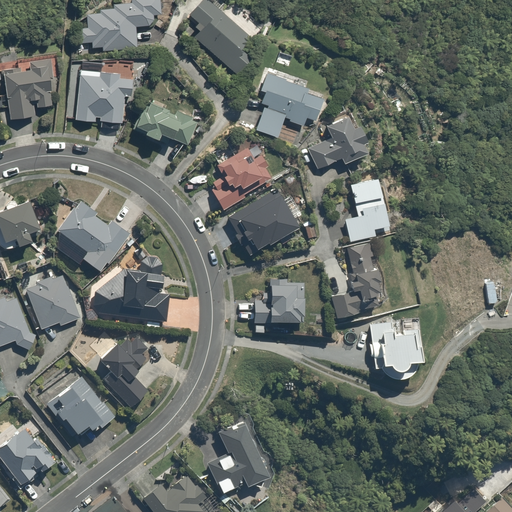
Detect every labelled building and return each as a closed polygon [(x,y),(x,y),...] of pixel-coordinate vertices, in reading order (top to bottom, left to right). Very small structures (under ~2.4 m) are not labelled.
[(158,0),(130,0),(131,1),(113,2),(113,6),(99,6),(100,12),(87,13),(87,26),(79,26),(80,42),(92,41),(92,48),(103,47),(103,51),(136,49),(135,26),(151,25),(150,12),(159,12),(158,0)] [(200,0),(192,9),(185,16),(198,28),(191,35),(231,75),(251,55),(243,46),(253,37),(224,9),(229,4),(224,0),(200,0)] [(30,67),(2,72),(8,118),(32,115),(30,103),(35,102),(36,109),(55,106),(48,58),(29,61),(30,67)] [(134,71),(79,66),(74,117),(95,119),(95,115),(100,115),(100,119),(123,121),(126,93),(132,94),(134,71)] [(286,119),(298,124),(303,124),(307,116),(313,119),(315,115),(324,94),(269,69),(259,90),(263,91),(258,102),(263,104),(260,111),(256,130),(260,132),(277,136),(284,116),(287,117),(286,119)] [(143,105),(137,117),(134,123),(144,128),(143,131),(158,139),(161,133),(185,145),(186,142),(197,122),(200,124),(206,112),(202,110),(153,85),(142,79),(132,99),(143,105)] [(325,123),(330,134),(304,147),(315,168),(326,163),(327,164),(336,160),(335,159),(341,156),(343,159),(366,148),(362,140),(367,138),(359,121),(354,124),(347,111),(325,123)] [(210,178),(214,184),(207,188),(221,208),(273,173),(259,153),(255,156),(250,149),(238,156),(236,154),(220,165),(223,170),(210,178)] [(346,179),(356,214),(342,218),(349,240),(390,228),(384,207),(389,206),(382,183),(379,184),(375,171),(346,179)] [(221,219),(241,254),(256,245),(257,248),(298,225),(277,188),(221,219)] [(29,199),(0,209),(0,248),(42,232),(29,199)] [(72,204),(56,229),(86,249),(80,258),(98,270),(126,228),(111,218),(109,221),(96,213),(98,209),(82,199),(76,207),(72,204)] [(313,217),(302,220),(307,236),(317,233),(313,217)] [(366,237),(355,241),(358,252),(370,248),(366,237)] [(377,301),(375,293),(375,289),(379,288),(377,277),(380,277),(378,267),(376,251),(348,255),(351,272),(356,271),(357,275),(348,277),(350,288),(351,290),(341,290),(330,295),(335,317),(359,310),(359,308),(377,301)] [(168,289),(160,288),(163,261),(157,255),(148,255),(139,259),(138,269),(124,267),(124,272),(116,271),(98,286),(95,311),(165,319),(168,289)] [(36,280),(37,283),(25,288),(40,328),(56,322),(57,326),(80,318),(64,273),(54,277),(53,274),(36,280)] [(269,277),(268,292),(252,292),(251,323),(267,324),(267,325),(294,326),(294,320),(302,320),(303,279),(269,277)] [(497,277),(484,279),(487,304),(501,302),(497,277)] [(14,291),(0,296),(0,343),(16,338),(18,343),(19,344),(20,345),(21,345),(22,346),(23,346),(24,346),(25,346),(26,346),(27,345),(28,345),(29,344),(30,344),(30,343),(31,342),(31,341),(32,340),(32,339),(32,338),(14,291)] [(366,343),(367,356),(379,355),(380,365),(416,362),(422,362),(418,317),(367,322),(369,343),(366,343)] [(149,388),(132,371),(150,353),(145,348),(149,345),(139,335),(132,342),(127,336),(121,342),(117,338),(103,352),(100,349),(87,362),(131,406),(149,388)] [(114,416),(79,374),(44,404),(69,433),(84,421),(89,427),(97,420),(102,426),(114,416)] [(219,427),(228,449),(207,458),(223,495),(244,485),(242,482),(267,471),(244,417),(219,427)] [(55,458),(32,427),(19,436),(16,431),(0,442),(0,460),(18,485),(55,458)] [(177,476),(163,486),(159,480),(140,494),(153,511),(212,511),(213,511),(202,499),(206,495),(188,474),(177,476)] [(0,506),(12,496),(0,481),(0,506)] [(436,511),(433,509),(429,511),(468,511),(483,499),(474,489),(458,503),(452,496),(436,511)] [(511,511),(511,507),(503,496),(484,511),(511,511)]
